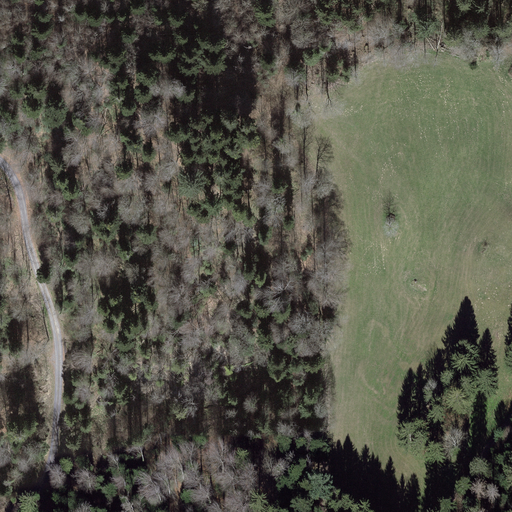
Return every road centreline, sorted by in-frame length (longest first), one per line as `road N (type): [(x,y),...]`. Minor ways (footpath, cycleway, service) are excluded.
road 1 (track): [(0,160),(22,200),(62,358),(60,430),(49,470),(14,511)]
road 2 (track): [(325,511),(328,361),(296,297)]
